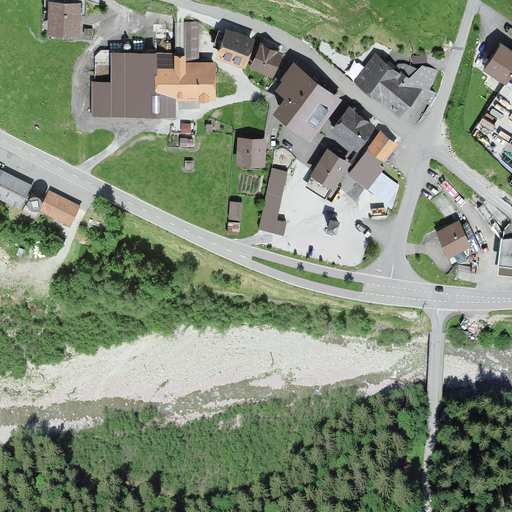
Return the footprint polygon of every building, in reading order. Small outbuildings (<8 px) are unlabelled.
[(59,0),(53,0),(52,33),(82,34),(83,1),(59,0)] [(91,114),(176,114),(176,99),(196,99),(215,99),(215,59),(199,59),(199,21),(185,21),(185,51),(157,51),(157,48),(110,48),(110,78),(91,78),(91,114)] [(218,55),(246,64),(255,37),(227,27),(218,55)] [(253,66),(275,77),(287,53),(264,42),(253,66)] [(509,82),(511,76),(511,46),(505,42),(487,67),(509,82)] [(402,114),(418,94),(424,98),(422,100),(429,105),(435,96),(429,89),(437,72),(423,64),(418,69),(407,65),(399,65),(397,68),(376,51),(355,77),(402,114)] [(280,106),(315,134),(343,99),(297,62),(279,85),(290,93),(280,106)] [(334,129),(360,148),(378,124),(351,105),(334,129)] [(384,160),(399,141),(383,129),(368,149),(384,160)] [(242,137),(241,164),(266,165),(268,138),(242,137)] [(315,172),(338,186),(353,161),(330,148),(315,172)] [(350,174),(371,190),(387,169),(381,164),(384,160),(368,149),(350,174)] [(0,199),(21,209),(33,185),(0,168),(0,199)] [(273,169),(260,229),(274,232),(287,172),(273,169)] [(81,207),(51,192),(42,210),(72,225),(81,207)] [(230,202),(230,219),(241,220),(242,203),(230,202)] [(329,227),(340,230),(342,222),(332,219),(329,227)] [(441,230),(453,255),(473,246),(460,221),(441,230)] [(511,235),(501,234),(498,261),(499,261),(498,271),(511,273),(511,235)]
